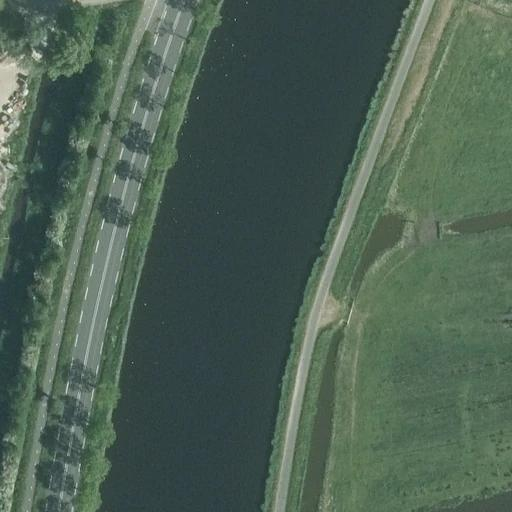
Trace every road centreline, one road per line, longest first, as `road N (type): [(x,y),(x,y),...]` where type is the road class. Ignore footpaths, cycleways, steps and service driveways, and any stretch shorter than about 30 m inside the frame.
road 1 (primary): [(57,511),(121,185),(182,0)]
road 2 (track): [(433,200),(417,248),(379,284),(360,318),(348,511)]
